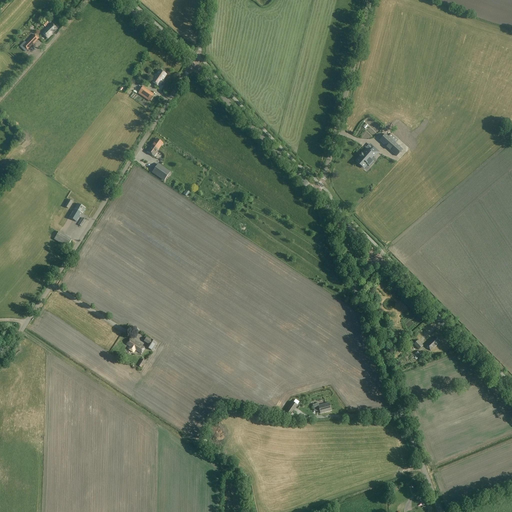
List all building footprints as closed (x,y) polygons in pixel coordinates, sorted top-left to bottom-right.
[(52,34),(57,29),(51,23),(42,33),(48,39),(52,34)] [(25,52),(38,38),(34,34),(26,43),(25,41),(20,46),(25,52)] [(156,74),(151,82),(159,88),(162,83),(163,81),(164,80),(163,80),(166,75),(160,70),(157,75),(156,74)] [(138,94),(149,101),(153,96),(147,93),(149,91),(143,87),(138,94)] [(379,141),(397,156),(403,150),(385,134),(379,141)] [(154,157),(163,144),(156,139),(147,152),(154,157)] [(379,152),(373,148),(370,152),(366,149),(362,154),(361,154),(362,155),(361,157),(360,156),(359,156),(360,156),(359,157),(360,159),(357,162),(363,168),(366,164),(369,166),(373,162),(371,160),(373,157),(374,157),(379,152)] [(164,181),(170,172),(158,164),(152,172),(164,181)] [(73,202),(69,199),(65,207),(69,209),(73,202)] [(46,207),(50,213),(56,209),(52,203),(46,207)] [(82,213),(85,208),(78,204),(75,209),(74,209),(69,218),(65,215),(59,226),(65,229),(66,226),(69,228),(74,220),(77,222),(82,213)] [(72,240),(59,232),(54,240),(67,248),(72,240)] [(436,345),(440,342),(435,336),(432,339),(432,340),(431,341),(430,341),(425,345),(431,351),(436,346),(436,345)] [(127,345),(130,346),(128,349),(129,350),(134,353),(136,350),(141,354),(145,348),(131,338),(127,345)] [(146,347),(153,351),(157,343),(151,339),(146,347)] [(413,344),(419,350),(423,346),(418,340),(413,344)] [(290,415),(297,405),(293,402),(286,412),(290,415)] [(320,413),(331,411),(329,403),(318,406),(320,413)]
